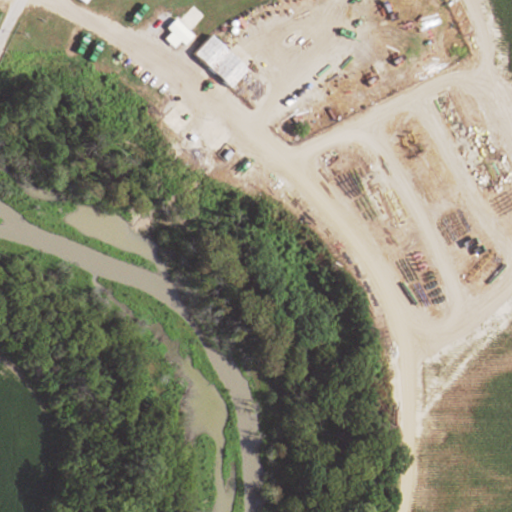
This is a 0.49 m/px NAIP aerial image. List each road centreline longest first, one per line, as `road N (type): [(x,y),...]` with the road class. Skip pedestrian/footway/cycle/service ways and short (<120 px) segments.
road 1 (track): [(399,511),(405,414),(395,358),(373,289),(334,224),(288,162),(169,70),(56,0)]
road 2 (track): [(389,339),(478,331),(511,297),(475,73)]
road 3 (track): [(288,162),(475,73),(487,61),(470,0)]
road 4 (track): [(478,331),(367,119)]
